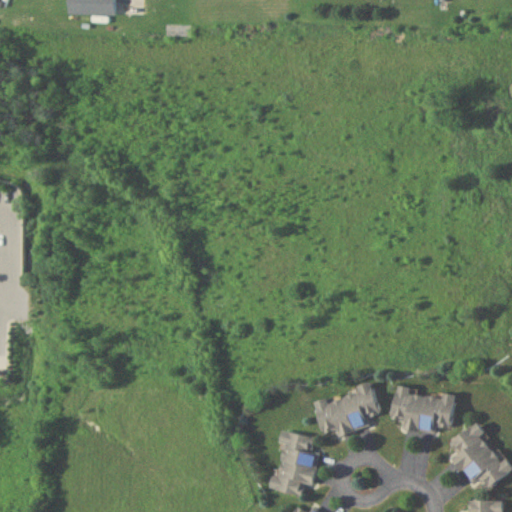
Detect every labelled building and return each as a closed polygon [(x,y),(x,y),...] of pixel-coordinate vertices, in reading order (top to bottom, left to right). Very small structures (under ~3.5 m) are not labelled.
[(114,0),(68,0),(69,14),(115,14),(114,0)] [(316,401),(325,433),(339,429),(340,434),(371,425),(369,416),(381,413),(371,380),(358,384),(359,389),(316,401)] [(438,433),(439,425),(452,427),(457,395),(399,385),(393,417),(405,419),(404,427),(438,433)] [(473,488),(484,482),(487,486),(511,474),(484,421),(451,438),(459,454),(457,455),(473,488)] [(322,437),(285,430),(273,488),(305,495),(307,484),(311,485),(322,437)] [(501,511),(501,499),(469,499),(468,511),(501,511)] [(321,511),(303,500),(294,511),(321,511)]
